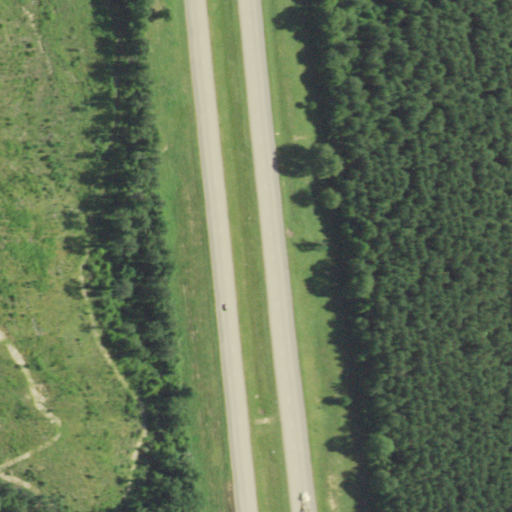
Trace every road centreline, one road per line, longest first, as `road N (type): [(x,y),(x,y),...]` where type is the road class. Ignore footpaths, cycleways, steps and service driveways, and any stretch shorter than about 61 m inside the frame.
road 1 (motorway): [(298,511),(243,0)]
road 2 (motorway): [(194,0),(246,511)]
